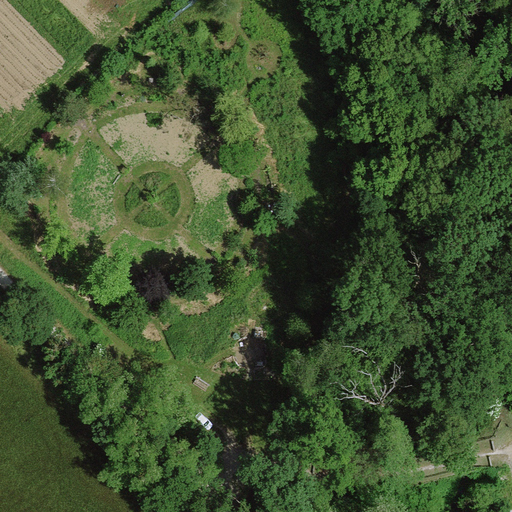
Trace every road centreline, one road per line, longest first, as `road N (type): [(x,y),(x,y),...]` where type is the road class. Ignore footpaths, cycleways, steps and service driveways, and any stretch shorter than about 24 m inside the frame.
road 1 (track): [(309,0),(344,102),(343,221),(327,307),(268,474)]
road 2 (track): [(511,446),(421,471),(203,477)]
road 3 (track): [(0,274),(132,415),(203,477)]
